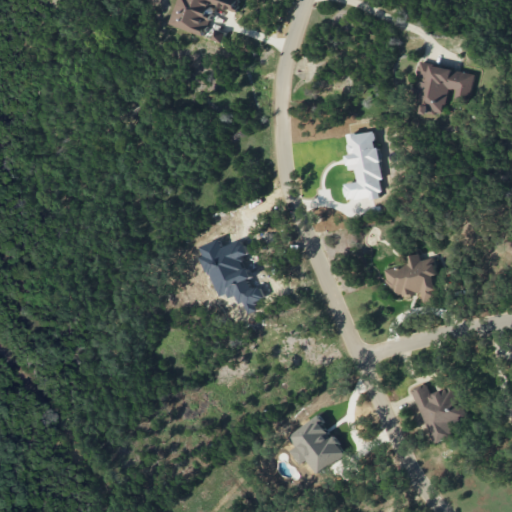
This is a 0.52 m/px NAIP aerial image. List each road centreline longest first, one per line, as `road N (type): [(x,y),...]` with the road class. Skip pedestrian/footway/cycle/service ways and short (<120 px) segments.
road 1 (residential): [(307,0),(285,76),(291,190),(399,445),(442,511)]
road 2 (residential): [(511,320),(362,360)]
